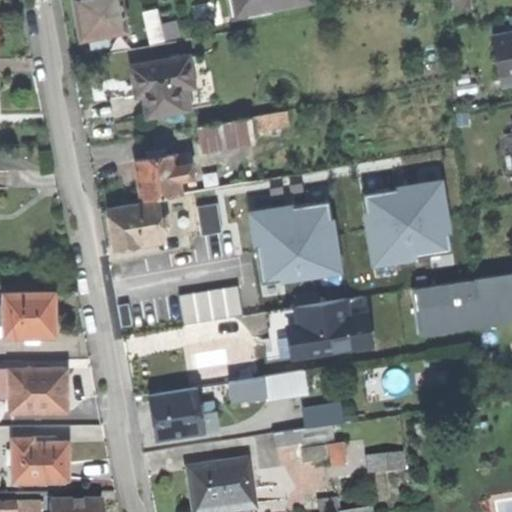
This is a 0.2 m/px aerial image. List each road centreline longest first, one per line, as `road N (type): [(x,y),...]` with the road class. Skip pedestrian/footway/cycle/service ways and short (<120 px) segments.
road 1 (residential): [(138,511),(43,0)]
road 2 (unknown): [(104,329),(443,271)]
